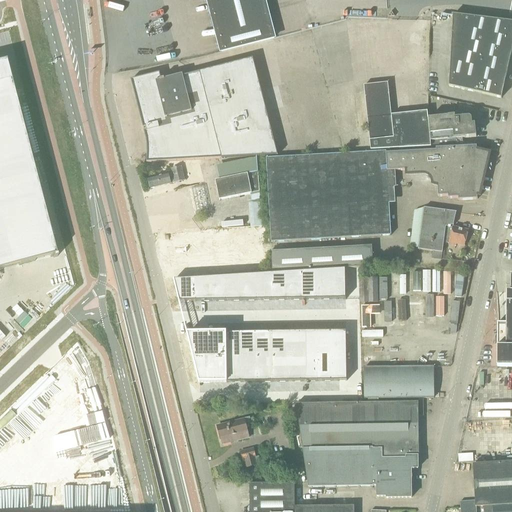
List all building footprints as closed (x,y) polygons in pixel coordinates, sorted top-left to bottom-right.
[(208,0),(221,52),(274,38),(264,0),(208,0)] [(511,22),(454,15),(450,87),(502,99),(503,93),(506,79),(508,70),(511,56),(511,53),(511,22)] [(5,59),(0,60),(0,270),(56,256),(13,90),(5,59)] [(160,76),(137,82),(148,126),(147,127),(148,130),(155,159),(160,157),(162,162),(222,159),(278,155),(253,59),(200,73),(183,77),(183,75),(161,81),(160,76)] [(431,147),(428,119),(427,112),(391,116),(388,83),(364,86),(370,141),(371,150),(431,147)] [(448,117),(428,119),(431,147),(465,145),(465,138),(476,137),(475,124),(472,125),(472,120),(472,119),(471,119),(471,118),(470,118),(470,117),(469,117),(468,117),(455,118),(455,116),(448,117)] [(459,188),(481,194),(491,152),(477,149),(477,146),(436,149),(436,151),(426,152),(427,169),(462,177),(459,188)] [(480,197),(481,194),(459,188),(462,177),(427,169),(426,152),(386,154),(386,152),(266,158),(272,242),(391,235),(388,188),(396,187),(394,187),(393,171),(407,170),(407,174),(423,174),(425,174),(427,174),(428,175),(430,176),(431,178),(432,179),(433,181),(433,183),(433,184),(437,185),(438,197),(448,196),(448,199),(458,198),(458,201),(478,200),(477,197),(480,197)] [(172,173),(148,179),(151,189),(171,184),(175,183),(185,181),(182,166),(171,169),(172,173)] [(216,181),(220,200),(252,194),(252,192),(260,191),(259,182),(260,182),(258,172),(216,181)] [(457,213),(424,208),(419,250),(443,253),(446,227),(451,228),(451,225),(453,226),(457,213)] [(453,228),(449,244),(456,245),(456,243),(465,245),(468,232),(453,228)] [(165,249),(162,235),(152,237),(153,242),(159,241),(160,249),(165,249)] [(372,247),(272,252),(273,273),(373,268),(372,247)] [(218,256),(169,260),(171,279),(219,277),(218,256)] [(346,270),(174,280),(180,302),(346,300),(346,270)] [(497,347),(497,367),(511,366),(511,274),(511,275),(511,291),(507,291),(507,302),(507,323),(498,323),(498,347),(497,347)] [(57,315),(56,302),(53,302),(23,303),(26,292),(26,291),(23,290),(15,291),(13,298),(10,298),(12,330),(19,332),(23,332),(25,332),(37,331),(36,331),(47,331),(48,326),(55,326),(57,315)] [(346,332),(188,334),(200,383),(347,381),(346,332)] [(371,404),(297,405),(309,488),(376,487),(376,497),(385,497),(385,499),(410,498),(410,479),(411,479),(411,475),(410,475),(410,470),(413,470),(413,469),(417,469),(417,457),(416,456),(414,456),(414,449),(418,449),(418,403),(384,404),(384,399),(371,399),(371,404)] [(57,411),(59,462),(93,461),(92,410),(57,411)] [(291,426),(211,427),(220,465),(291,464),(291,426)] [(459,463),(468,462),(468,454),(458,455),(459,463)] [(511,462),(473,465),(476,501),(476,507),(477,507),(493,506),(511,504),(511,462)] [(295,511),(296,496),(228,497),(231,511),(295,511)] [(476,511),(477,507),(476,507),(476,501),(460,502),(461,511),(476,511)]
